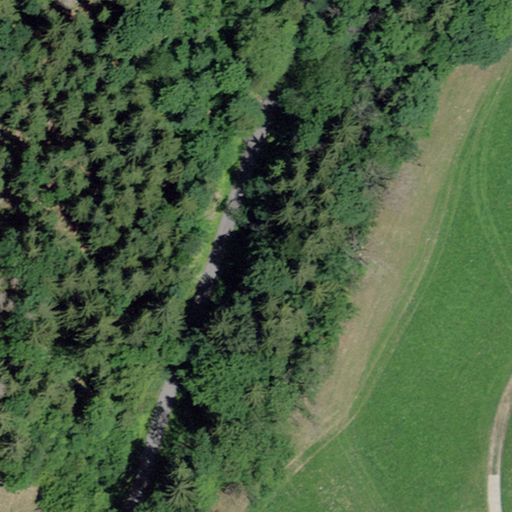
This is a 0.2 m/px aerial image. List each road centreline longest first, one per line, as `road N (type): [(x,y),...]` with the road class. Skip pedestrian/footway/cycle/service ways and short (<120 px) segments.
road 1 (unclassified): [(134,511),(148,446),(298,0)]
road 2 (track): [(495,511),(501,419),(511,387)]
